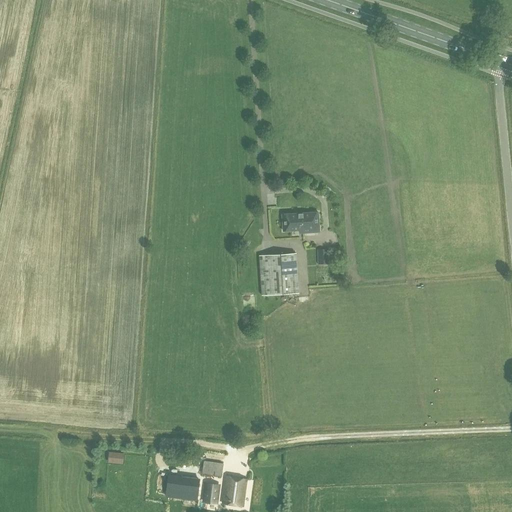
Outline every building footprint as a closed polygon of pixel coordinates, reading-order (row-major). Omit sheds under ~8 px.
[(304,230),(304,233),(319,232),(318,212),(282,215),(283,231),(304,230)] [(327,249),(317,250),(318,263),(328,263),(327,249)] [(298,293),(295,253),(261,255),(259,255),(262,295),(298,293)] [(222,476),(223,463),(204,460),(202,474),(222,476)] [(201,479),(168,475),(165,497),(198,501),(201,479)] [(247,480),(226,477),(222,504),(243,507),(247,480)] [(217,503),(219,485),(205,484),(203,502),(217,503)]
